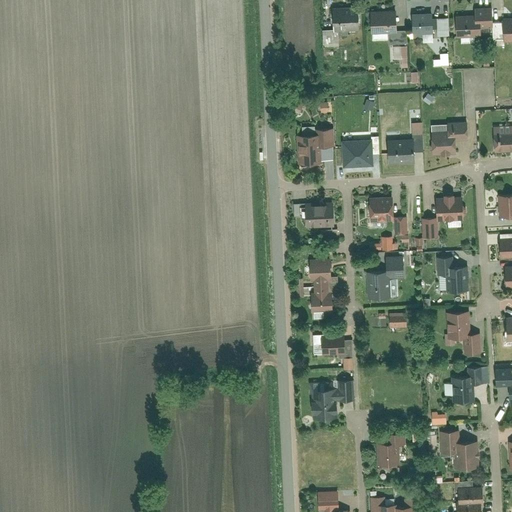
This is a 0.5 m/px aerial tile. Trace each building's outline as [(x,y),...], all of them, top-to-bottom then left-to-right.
[(360,6),(335,7),(335,13),(336,29),(340,29),(361,28),(360,6)] [(477,13),(458,14),(459,37),(483,35),(483,27),(494,26),(494,21),(493,6),(477,7),(477,13)] [(397,8),(372,9),(373,32),(395,31),(398,31),(397,8)] [(417,12),(414,12),(415,33),(435,32),(433,11),(417,12)] [(450,17),(439,17),(440,35),(451,34),(450,17)] [(507,39),(506,21),(494,21),(494,26),(495,40),(507,39)] [(341,45),(340,29),(336,29),(325,30),(326,46),(341,45)] [(398,31),(395,31),(395,43),(410,42),(409,30),(398,31)] [(409,45),(395,45),(396,58),(409,57),(409,45)] [(424,98),(431,103),(436,96),(429,92),(424,98)] [(294,109),(301,112),(305,102),(297,100),(294,109)] [(435,152),(458,151),(458,138),(470,138),(469,119),(450,120),(450,122),(433,123),(435,152)] [(415,136),(416,150),(425,149),(424,120),(415,121),(415,136)] [(496,151),(511,149),(511,123),(495,125),(496,145),(496,151)] [(298,132),(299,162),(325,161),(325,158),(336,158),(335,126),(317,127),(317,132),(298,132)] [(391,162),(416,161),(416,150),(415,136),(390,137),(391,162)] [(373,165),(372,139),(342,140),(343,166),(373,165)] [(511,214),(511,192),(500,193),(501,215),(511,214)] [(395,215),(394,195),(371,196),(372,220),(395,219),(395,215)] [(439,215),(439,219),(465,218),(464,195),(438,196),(439,215)] [(307,202),(308,225),(336,224),(335,200),(307,202)] [(408,214),(395,215),(395,219),(396,232),(409,231),(408,214)] [(439,219),(439,215),(424,216),(425,235),(440,235),(439,219)] [(394,249),(394,234),(383,235),(384,249),(394,249)] [(511,237),(502,238),(503,257),(511,256),(511,237)] [(369,292),(369,296),(393,295),(392,274),(406,274),(405,254),(388,255),(389,268),(368,269),(369,292)] [(471,288),(470,264),(457,265),(456,254),(438,255),(439,273),(448,272),(449,289),(471,288)] [(332,256),(312,257),(313,278),(316,278),(317,290),(313,291),(314,311),(335,310),(334,290),(331,290),(330,278),(333,277),(332,256)] [(472,332),(471,308),(449,310),(450,336),(464,335),(465,353),(483,352),(482,331),(472,332)] [(391,311),(391,326),(409,325),(408,310),(391,311)] [(323,333),(324,353),(347,351),(346,338),(346,332),(323,333)] [(313,334),(314,353),(321,352),(321,341),(321,334),(313,334)] [(362,346),(362,355),(371,354),(371,345),(362,346)] [(453,375),(455,400),(476,398),(475,382),(489,381),(488,364),(469,365),(470,374),(453,375)] [(511,400),(511,365),(498,366),(499,384),(511,383),(511,400)] [(340,399),(355,399),(354,378),(339,378),(340,386),(314,387),(315,416),(340,415),(340,399)] [(432,412),(432,423),(446,423),(446,412),(432,412)] [(481,465),(480,440),(462,440),(462,428),(442,429),(443,451),(456,451),(457,467),(481,465)] [(378,440),(379,463),(402,462),(401,442),(407,442),(407,429),(390,430),(391,440),(378,440)] [(460,486),(461,500),(484,498),(486,498),(485,484),(475,485),(460,486)] [(327,509),(341,508),(340,489),(320,490),(321,509),(327,509)] [(420,511),(420,497),(406,497),(406,505),(398,505),(397,502),(387,503),(387,495),(372,496),(372,511),(420,511)] [(459,500),(459,511),(484,511),(484,498),(461,500),(459,500)]
